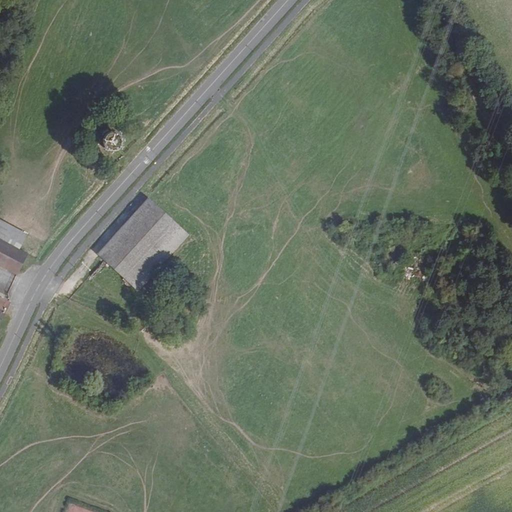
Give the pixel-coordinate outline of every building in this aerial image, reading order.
[(114,135),(110,134),(109,134),(107,135),(105,136),(103,137),(102,139),(102,141),(102,143),(102,146),(104,147),(105,149),(108,150),(111,150),(113,150),(115,149),(117,147),(118,143),(118,141),(118,139),(116,137),(114,135)] [(104,261),(156,204),(149,198),(97,254),(104,261)] [(138,292),(190,235),(156,204),(104,261),(138,292)] [(0,220),(0,238),(10,243),(17,229),(0,220)] [(0,238),(0,266),(11,272),(22,249),(10,243),(0,238)] [(162,283),(171,273),(164,266),(155,276),(162,283)] [(0,316),(1,317),(10,300),(0,294),(0,316)]
